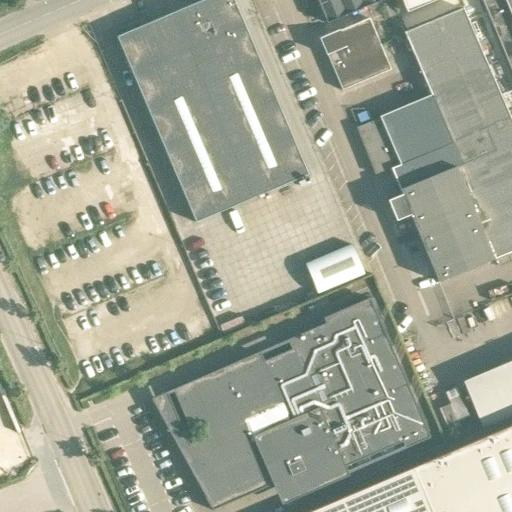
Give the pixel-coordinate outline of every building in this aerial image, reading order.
[(232,0),(204,0),(172,14),(251,200),(307,176),(232,0)] [(316,0),(327,24),(380,0),(316,0)] [(400,0),(406,14),(439,0),(400,0)] [(511,0),(481,0),(511,74),(511,0)] [(431,96),(378,118),(379,120),(356,129),(375,175),(390,170),(399,190),(511,145),(511,127),(461,10),(405,33),(431,96)] [(251,200),(172,14),(116,38),(195,224),(251,200)] [(325,56),(340,91),(389,71),(368,20),(318,40),(324,56),(325,56)] [(511,145),(399,191),(402,197),(389,201),(397,222),(410,217),(438,283),(511,252),(511,145)] [(317,295),(364,275),(351,244),(304,264),(317,295)] [(201,423),(214,454),(195,462),(208,494),(203,496),(212,511),(302,472),(309,488),(297,494),(298,496),(430,439),(369,299),(334,314),(340,328),(374,313),(377,321),(332,340),(325,324),(287,341),(291,351),(263,363),(260,355),(174,393),(189,428),(201,423)] [(511,364),(462,385),(480,426),(482,433),(511,419),(511,364)] [(511,511),(511,426),(312,511),(511,511)]
